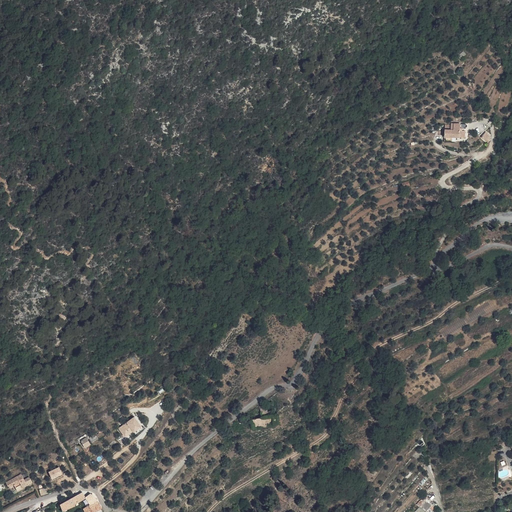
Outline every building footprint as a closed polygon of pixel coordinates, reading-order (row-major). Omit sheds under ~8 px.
[(487,132),(482,137),(488,141),(492,136),(487,132)] [(272,409),(267,397),(254,407),(258,415),(272,409)] [(275,424),(273,415),(247,421),(247,422),(246,422),(246,428),(248,428),(248,429),(275,424)] [(142,426),(135,417),(119,428),(126,437),(134,431),(142,426)] [(77,443),(78,442),(82,448),(88,444),(83,438),(85,437),(83,434),(75,440),(77,443)] [(60,466),(50,471),(52,478),(63,473),(60,466)] [(13,484),(24,478),(21,473),(5,481),(8,487),(14,484),(13,484)] [(28,476),(24,478),(13,484),(14,484),(16,489),(32,482),(28,476)] [(50,493),(48,487),(40,489),(41,495),(50,493)] [(86,497),(83,492),(61,504),(63,509),(86,497)] [(420,507),(414,511),(425,511),(433,504),(426,497),(425,499),(423,498),(417,504),(420,507)] [(94,499),(87,502),(91,509),(92,508),(98,505),(94,499)] [(87,502),(80,506),(82,511),(85,511),(91,509),(87,502)]
